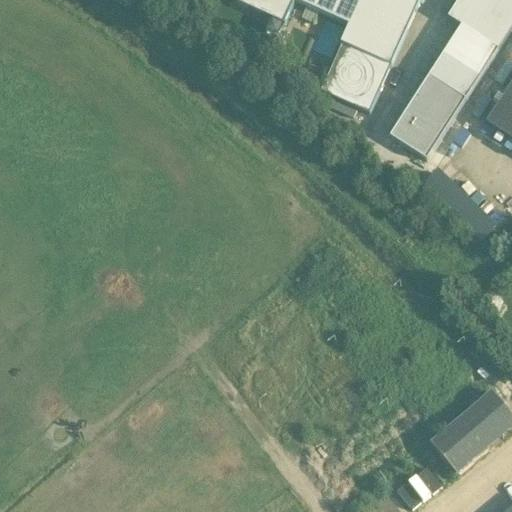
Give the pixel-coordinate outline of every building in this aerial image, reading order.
[(237,0),(235,6),(284,28),(295,4),(349,29),(341,47),(342,48),(321,95),(370,117),(422,0),(237,0)] [(429,80),(390,141),(428,165),(466,104),(498,53),(511,31),(511,0),(461,0),(448,21),(462,30),(429,80)] [(511,87),(486,127),(511,144),(511,87)] [(446,170),(426,188),(481,248),(501,230),(446,170)] [(458,479),(489,453),(461,421),(430,447),(458,479)]
